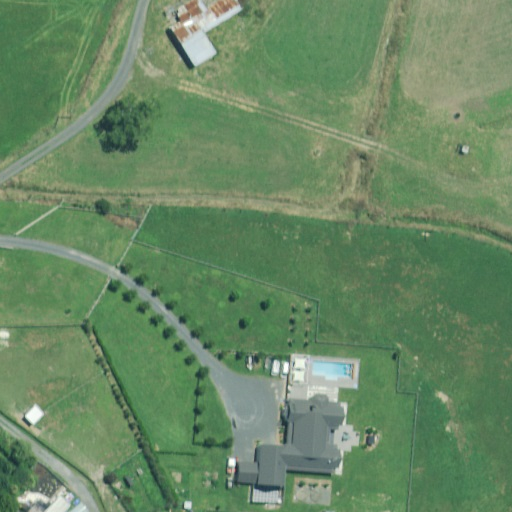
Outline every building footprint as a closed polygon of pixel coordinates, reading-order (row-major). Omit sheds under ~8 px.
[(239,11),(232,0),(219,0),(203,10),(196,0),(192,0),(173,12),(179,21),(167,28),(191,68),(212,55),(200,35),(239,11)] [(160,46),(152,44),(145,83),(153,85),(160,46)] [(289,399),(286,399),(284,423),(287,423),(285,448),(258,446),(256,464),(237,463),(236,484),(281,487),(282,470),(335,474),(337,450),(322,449),(324,426),(339,428),(341,403),(289,399)] [(44,415),(35,406),(23,417),(32,426),(44,415)] [(63,511),(69,506),(59,496),(44,511),(63,511)]
